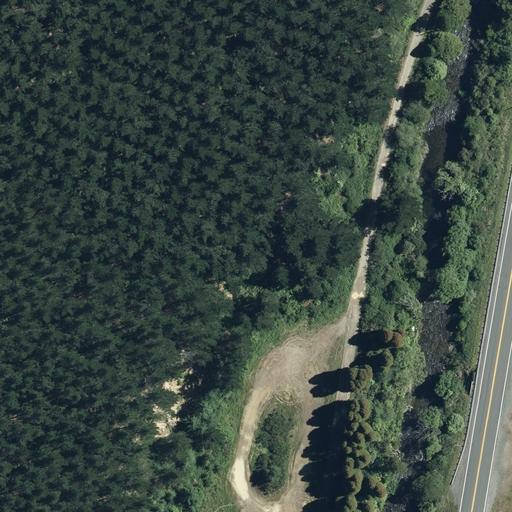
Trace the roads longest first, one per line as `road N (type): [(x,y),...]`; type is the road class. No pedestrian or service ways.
road 1 (unclassified): [(321,511),(369,219),(430,0)]
road 2 (trunk): [(470,511),(511,254)]
